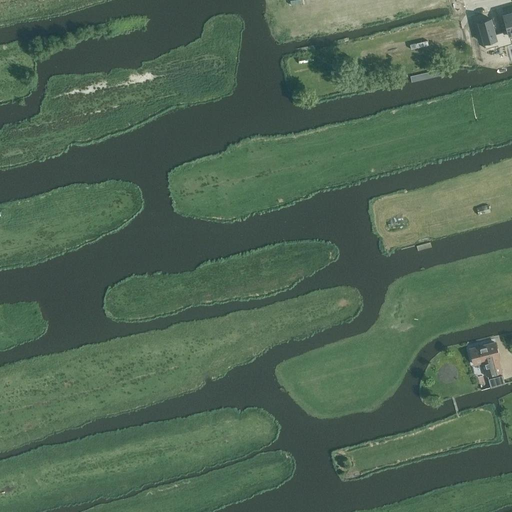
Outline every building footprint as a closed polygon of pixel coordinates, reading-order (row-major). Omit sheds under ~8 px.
[(511,12),(503,15),(508,30),(509,34),(511,32),(511,12)] [(490,18),(478,22),(484,42),(495,39),(494,34),(490,18)] [(508,30),(501,32),(504,44),(511,42),(509,34),(508,30)] [(501,32),(494,34),(495,39),(497,46),(504,44),(501,32)] [(489,205),(477,208),(479,215),(490,212),(489,205)] [(401,221),(387,225),(389,231),(403,228),(401,221)] [(470,349),(474,364),(484,362),(487,375),(502,371),(499,358),(500,358),(496,342),(470,349)] [(502,376),(489,380),(490,387),(504,383),(502,376)]
